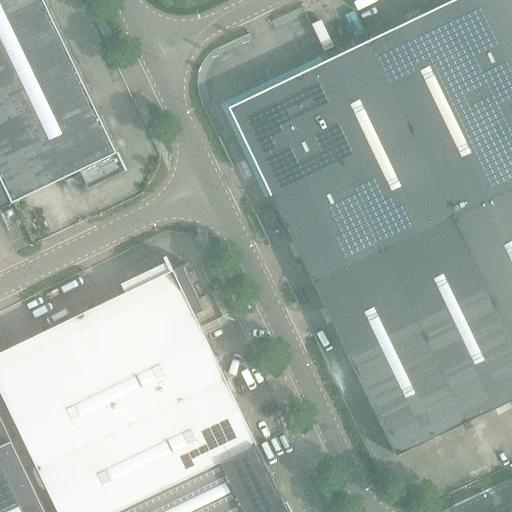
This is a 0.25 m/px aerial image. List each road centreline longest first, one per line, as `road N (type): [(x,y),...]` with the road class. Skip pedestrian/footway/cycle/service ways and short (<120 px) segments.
road 1 (unclassified): [(213,190),(368,511)]
road 2 (unclassified): [(0,285),(213,190)]
road 3 (unclassified): [(151,53),(213,190)]
road 4 (unclassified): [(264,0),(151,53)]
